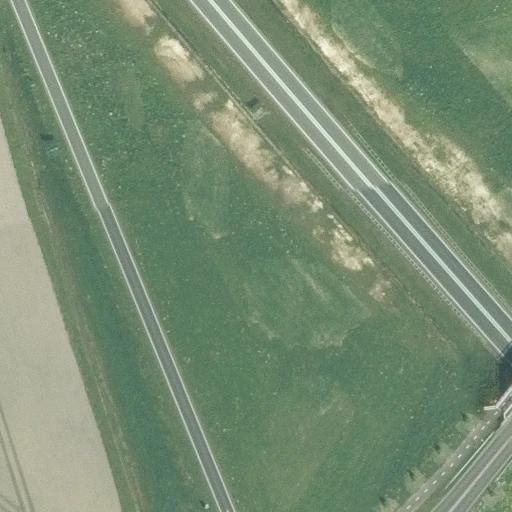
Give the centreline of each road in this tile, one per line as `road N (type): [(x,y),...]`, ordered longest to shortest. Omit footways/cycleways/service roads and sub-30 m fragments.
road 1 (trunk): [(17,0),(227,511)]
road 2 (trunk): [(511,346),(210,0)]
